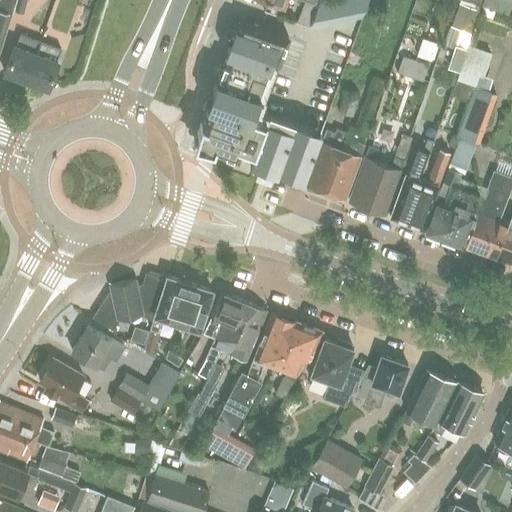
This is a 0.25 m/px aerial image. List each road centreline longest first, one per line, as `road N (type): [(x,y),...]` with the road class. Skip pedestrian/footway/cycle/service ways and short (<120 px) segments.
road 1 (residential): [(270,285),(511,376)]
road 2 (tertiary): [(511,327),(279,244)]
road 3 (residential): [(511,284),(316,213)]
road 4 (residential): [(412,511),(450,471),(511,377)]
road 5 (tertiary): [(279,244),(143,196)]
road 6 (secondary): [(112,131),(171,0)]
road 7 (secondary): [(0,340),(66,229)]
